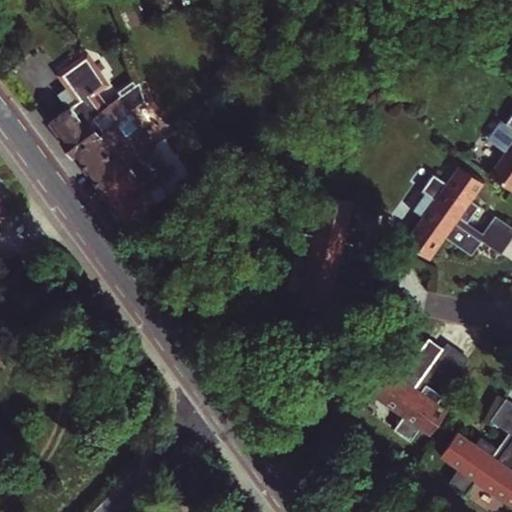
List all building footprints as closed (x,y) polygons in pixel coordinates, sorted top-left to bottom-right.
[(72,153),(100,132),(90,121),(102,111),(88,94),(105,83),(84,57),(63,72),(81,98),(49,122),(72,153)] [(129,110),(100,132),(72,153),(99,189),(156,146),(129,110)] [(511,112),(504,122),(500,119),(487,138),(506,152),(490,174),(511,189),(511,112)] [(175,171),(156,146),(99,189),(125,225),(168,194),(169,193),(160,182),(175,171)] [(471,199),(483,182),(459,165),(447,183),(433,173),(421,189),(435,199),(405,241),(429,259),(445,236),(471,255),(481,240),(454,221),(459,215),(467,220),(478,205),(471,199)] [(324,195),(320,212),(315,233),(298,230),(295,249),(311,253),(297,309),(308,311),(306,321),(324,324),(333,284),(381,296),(385,278),(337,267),(339,260),(349,262),(354,242),(342,240),(348,218),(352,201),(324,195)] [(483,231),(467,220),(459,215),(454,221),(481,240),(502,254),(511,239),(511,226),(495,215),(483,231)] [(367,266),(349,262),(339,260),(337,267),(385,278),(391,279),(397,251),(372,244),(367,266)] [(401,378),(378,362),(361,385),(403,414),(394,428),(410,440),(421,426),(432,434),(449,411),(436,403),(443,395),(426,383),(419,391),(415,388),(442,348),(429,338),(401,378)] [(448,341),(442,348),(415,388),(419,391),(426,383),(437,368),(454,381),(472,359),(448,341)] [(498,460),(511,440),(511,401),(506,398),(491,420),(507,432),(498,446),(491,456),(498,460)] [(457,432),(441,454),(459,466),(448,481),(465,493),(476,478),(511,504),(511,470),(511,469),(511,468),(511,440),(498,460),(491,456),(498,446),(480,435),(475,443),(457,432)]
